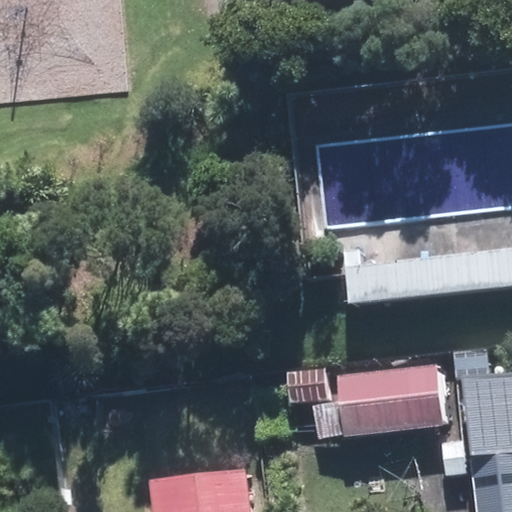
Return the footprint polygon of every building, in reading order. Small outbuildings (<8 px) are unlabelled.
[(511,252),(346,273),(351,312),(511,292),(511,252)] [(449,436),(444,373),(331,382),(330,371),(285,375),(288,408),(312,406),(315,446),(449,436)] [(511,511),(511,386),(473,390),(483,511),(511,511)] [(38,420),(0,424),(0,471),(44,467),(38,420)] [(249,511),(246,479),(154,488),(156,511),(249,511)]
